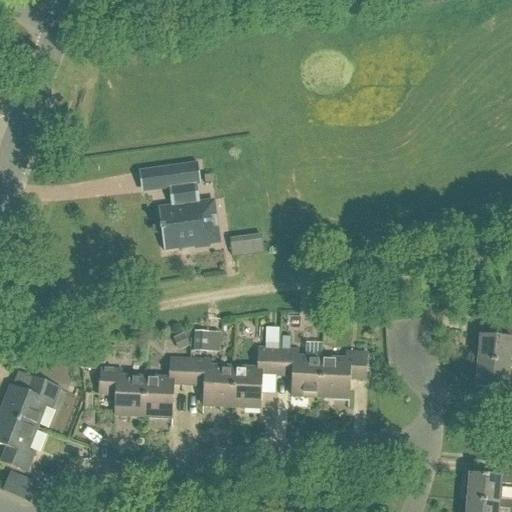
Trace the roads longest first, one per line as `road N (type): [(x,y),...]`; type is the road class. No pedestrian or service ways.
road 1 (track): [(0,333),(511,251)]
road 2 (residential): [(50,511),(57,490),(76,477),(404,442),(431,446)]
road 3 (tertiary): [(0,193),(56,27)]
